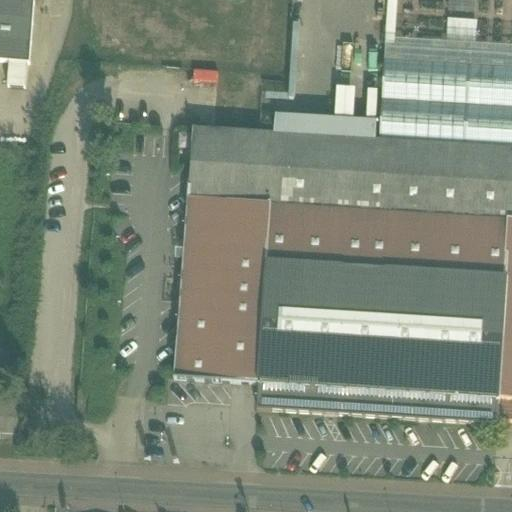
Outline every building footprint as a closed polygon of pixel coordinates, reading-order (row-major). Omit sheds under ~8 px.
[(0,0),(0,64),(9,65),(28,67),(30,67),(35,0),(0,0)] [(447,46),(511,48),(511,0),(491,0),(491,1),(502,1),(504,4),(504,16),(482,15),(473,22),(448,21),(447,46)] [(511,51),(386,43),(385,63),(511,71),(511,51)] [(511,71),(385,63),(381,125),(379,144),(511,152),(511,71)] [(28,67),(9,65),(7,89),(26,91),(28,67)] [(351,119),(352,90),(334,90),(334,119),(351,119)] [(275,137),(379,144),(381,125),(276,118),(275,137)] [(194,144),(189,229),(177,381),(177,383),(209,385),(232,386),(259,388),(275,137),(261,136),(194,132),(194,144)] [(511,152),(379,144),(275,137),(259,388),(259,389),(498,405),(498,403),(511,404),(511,152)] [(497,430),(497,425),(498,405),(259,389),(258,412),(258,415),(497,430)] [(511,404),(498,403),(498,405),(497,425),(511,425),(511,404)]
